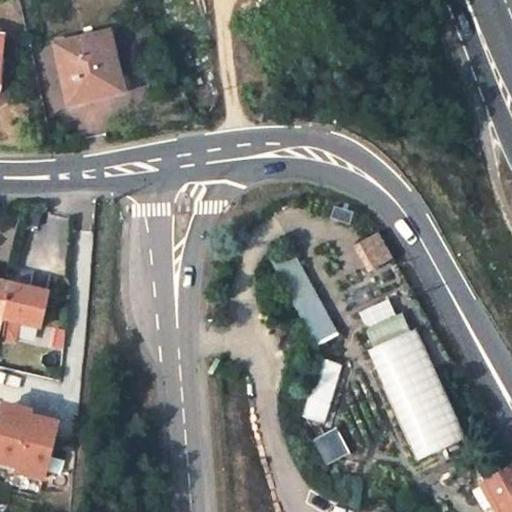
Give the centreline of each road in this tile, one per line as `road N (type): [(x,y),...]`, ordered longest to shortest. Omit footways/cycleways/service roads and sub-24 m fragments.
road 1 (tertiary): [(189,162),(318,155),(386,191),(511,400)]
road 2 (unclassified): [(189,162),(174,281),(190,511)]
road 3 (tertiary): [(0,176),(189,162)]
road 4 (track): [(220,0),(241,156)]
